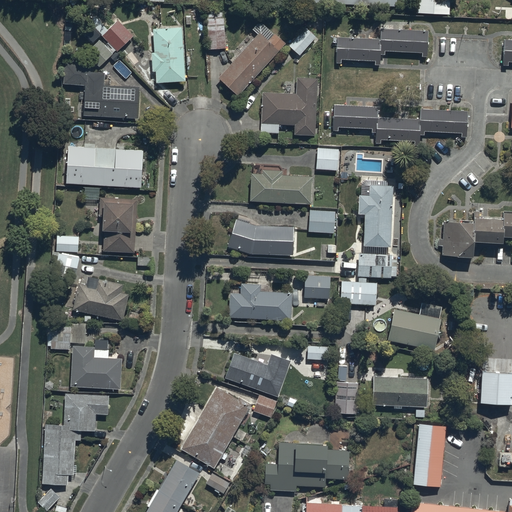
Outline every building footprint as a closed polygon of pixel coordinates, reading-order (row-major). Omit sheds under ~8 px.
[(448,0),(416,0),(416,12),(449,13),(448,0)] [(206,9),(208,48),(226,47),(223,8),(206,9)] [(107,41),(103,45),(112,53),(132,35),(117,19),(107,28),(98,19),(88,28),(96,38),(100,34),(107,41)] [(185,80),(181,26),(152,28),(154,51),(152,51),(153,70),(156,70),(156,82),(185,80)] [(315,36),(305,26),(289,45),(299,54),(315,36)] [(427,29),(380,27),(380,38),(380,57),(387,57),(387,52),(419,53),(420,57),(426,57),(427,29)] [(268,39),(259,31),(219,77),(239,95),(285,43),(273,33),(268,39)] [(380,38),(334,36),(333,66),(341,66),(341,61),(373,62),(374,66),(380,66),(380,57),(380,38)] [(103,45),(98,39),(85,51),(98,66),(112,53),(103,45)] [(511,39),(500,39),(499,68),(507,69),(507,63),(511,63),(511,39)] [(137,118),(139,86),(104,84),(105,72),(90,71),(91,63),(64,61),(63,82),(85,83),(83,115),(137,118)] [(316,134),(319,78),(296,77),(295,93),(262,91),(261,122),(295,124),(294,133),(316,134)] [(378,105),(334,103),(332,130),(337,130),(337,126),(371,128),(371,133),(376,133),(377,116),(378,105)] [(467,110),(421,108),(420,117),(420,138),(427,138),(427,133),(460,134),(460,139),(467,139),(467,110)] [(420,117),(377,116),(376,133),(376,143),(381,144),(381,139),(414,140),(414,144),(420,144),(420,138),(420,117)] [(143,149),(68,145),(66,182),(141,186),(143,149)] [(339,149),(317,147),(316,168),(337,169),(339,149)] [(262,173),(251,173),(250,200),(312,203),(313,176),(282,174),(282,170),(262,169),(262,173)] [(392,249),(394,187),(362,186),(360,248),(392,249)] [(138,200),(101,199),(98,250),(133,253),(138,200)] [(335,211),(310,209),(308,230),(333,232),(335,211)] [(511,215),(502,215),(501,221),(502,239),(511,239),(511,215)] [(292,255),(293,226),(256,225),(236,219),(227,246),(251,253),(292,255)] [(473,220),(473,225),(472,244),(502,245),(502,239),(501,221),(473,220)] [(473,225),(444,223),(440,256),(470,261),(472,244),(473,225)] [(77,234),(55,233),(55,250),(77,251),(77,234)] [(74,278),(79,256),(58,252),(53,274),(74,278)] [(391,258),(358,254),(358,277),(390,279),(391,258)] [(330,277),(305,275),(304,297),(329,298),(330,277)] [(132,288),(82,276),(75,310),(124,321),(132,288)] [(377,283),(341,281),(340,303),(375,305),(377,283)] [(240,293),(230,293),(229,317),(292,320),(293,292),(261,291),(261,284),(241,283),(240,293)] [(441,318),(394,308),(388,340),(435,350),(441,318)] [(86,323),(51,321),(51,328),(48,328),(47,345),(50,345),(50,346),(69,348),(70,341),(84,342),(86,323)] [(308,343),(308,356),(331,356),(331,343),(308,343)] [(123,350),(75,346),(72,387),(123,389),(123,350)] [(269,364),(235,353),(228,378),(277,396),(292,361),(272,355),(269,364)] [(511,384),(511,374),(480,373),(479,404),(510,406),(511,384)] [(428,379),(374,376),(373,404),(427,407),(428,379)] [(358,383),(336,382),(335,413),(356,414),(358,383)] [(251,406),(217,387),(180,451),(214,470),(251,406)] [(62,423),(45,422),(41,484),(75,486),(79,428),(96,429),(97,413),(107,413),(108,396),(64,393),(62,423)] [(258,394),(252,410),(270,416),(276,400),(258,394)] [(447,428),(421,425),(415,484),(440,487),(447,428)] [(328,445),(280,443),(279,465),(266,464),(265,483),(271,484),(270,490),(296,491),(296,486),(326,487),(326,479),(348,480),(350,450),(328,449),(328,445)] [(179,511),(202,474),(175,459),(143,511),(179,511)] [(212,471),(205,482),(222,492),(229,481),(212,471)] [(59,497),(50,488),(37,501),(46,510),(59,497)]
